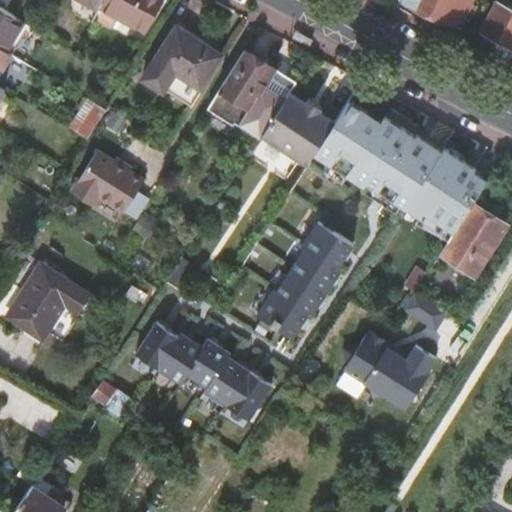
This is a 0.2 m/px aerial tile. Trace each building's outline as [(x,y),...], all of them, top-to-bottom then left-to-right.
[(159,0),(103,0),(102,3),(145,26),(159,0)] [(406,0),(431,11),(435,0),(406,0)] [(470,0),(435,0),(431,11),(460,24),(470,0)] [(481,29),(511,46),(511,8),(497,1),(481,29)] [(0,45),(7,49),(24,19),(19,16),(0,5),(0,45)] [(165,87),(192,104),(203,87),(201,85),(222,53),(177,24),(143,76),(163,89),(165,87)] [(0,66),(2,68),(12,52),(7,49),(0,45),(0,66)] [(235,121),(261,137),(263,134),(265,130),(290,92),(292,89),(297,81),(288,75),(286,77),(274,69),(275,67),(246,48),(220,88),(208,107),(234,123),(235,121)] [(263,134),(307,163),(310,159),(335,121),(319,111),(322,106),(309,98),(307,102),(290,92),(265,130),(263,134)] [(79,132),(88,137),(107,108),(98,103),(79,132)] [(382,127),(365,153),(372,157),(388,132),(382,127)] [(372,157),(365,153),(354,170),(395,196),(422,154),(388,132),(372,157)] [(472,150),(449,186),(443,195),(433,189),(417,215),(436,227),(465,185),(470,189),(499,145),(482,135),(472,150)] [(472,150),(451,138),(427,175),(449,186),(472,150)] [(126,210),(138,217),(152,196),(139,188),(146,177),(98,148),(74,187),(96,200),(100,194),(126,210)] [(458,225),(450,237),(459,242),(458,244),(468,250),(460,264),(475,273),(503,228),(495,222),(497,217),(481,207),(466,230),(458,225)] [(143,213),(134,225),(148,234),(156,221),(143,213)] [(300,336),(357,239),(318,216),(261,313),(300,336)] [(42,260),(9,314),(46,336),(79,281),(42,260)] [(440,324),(449,308),(417,289),(408,305),(440,324)] [(137,351),(184,379),(187,376),(254,415),(275,379),(160,311),(137,351)] [(337,379),(360,393),(367,381),(408,406),(441,354),(415,339),(409,349),(371,326),(337,379)] [(122,411),(132,393),(104,376),(93,394),(122,411)] [(40,474),(32,486),(14,511),(62,511),(70,500),(54,489),(57,485),(40,474)]
